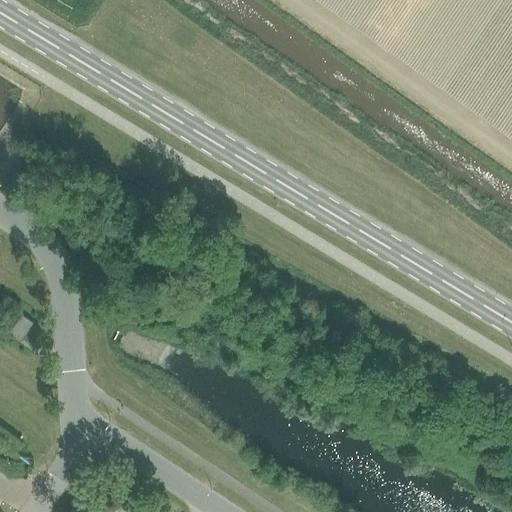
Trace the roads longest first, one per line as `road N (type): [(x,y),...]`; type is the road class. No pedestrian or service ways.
road 1 (primary): [(45,43),(511,325)]
road 2 (unclassified): [(74,432),(59,273),(41,242),(0,211)]
road 3 (unclassified): [(74,432),(105,437),(219,511)]
